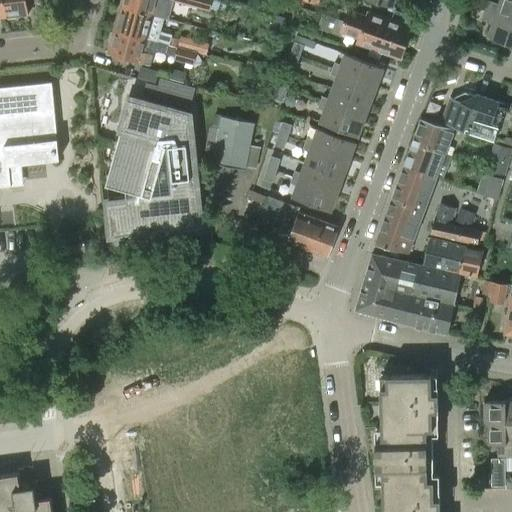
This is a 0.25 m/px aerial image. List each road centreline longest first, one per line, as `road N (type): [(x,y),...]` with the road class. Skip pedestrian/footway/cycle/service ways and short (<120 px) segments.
road 1 (residential): [(329,321),(236,287),(105,299),(78,315),(55,353),(55,435)]
road 2 (residential): [(329,321),(429,46)]
road 3 (residential): [(355,511),(329,321)]
road 4 (unknown): [(343,273),(257,242),(233,215),(228,169)]
road 5 (residential): [(451,346),(453,503)]
road 6 (residential): [(329,321),(451,346)]
road 7 (residential): [(104,511),(93,430),(55,435)]
